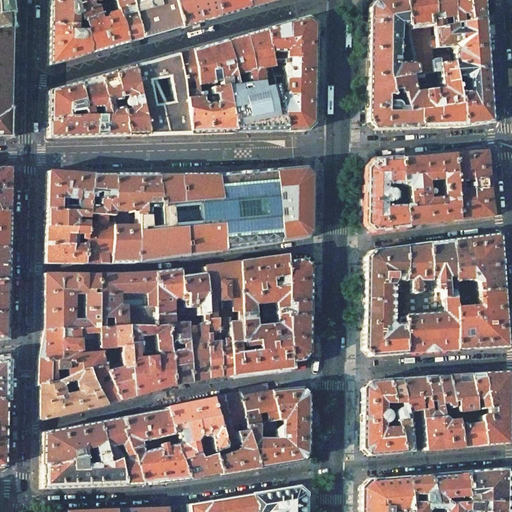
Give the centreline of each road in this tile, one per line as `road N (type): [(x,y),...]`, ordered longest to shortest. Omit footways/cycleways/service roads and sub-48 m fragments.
road 1 (residential): [(511,452),(332,467),(175,492),(21,492)]
road 2 (residential): [(24,151),(505,139)]
road 3 (residential): [(25,351),(24,151)]
road 4 (residential): [(24,151),(27,0)]
road 5 (residential): [(21,492),(25,351)]
road 6 (residential): [(505,139),(498,0)]
